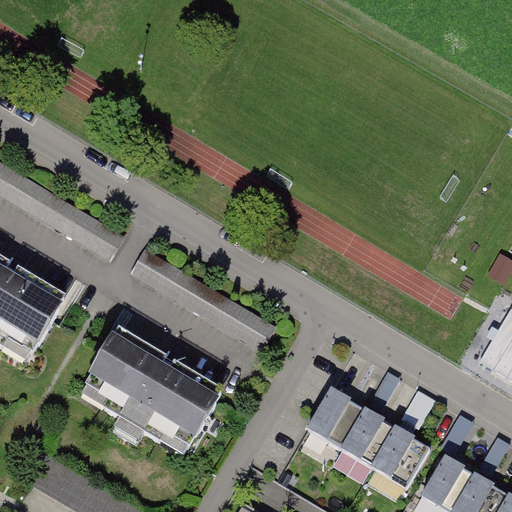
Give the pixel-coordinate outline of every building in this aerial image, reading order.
[(125,240),(0,164),(0,196),(111,263),(125,240)] [(276,329),(148,252),(133,276),(262,353),(276,329)] [(66,303),(0,263),(0,336),(34,357),(66,303)] [(511,308),(483,361),(511,377),(511,308)] [(224,397),(119,335),(87,388),(192,451),(224,397)] [(401,381),(388,374),(372,404),(384,411),(401,381)] [(353,405),(331,392),(309,432),(331,444),(353,405)] [(432,403),(419,395),(404,421),(417,429),(432,403)] [(387,424),(365,412),(343,451),(365,463),(387,424)] [(474,425),(461,417),(444,448),(457,455),(474,425)] [(417,442),(395,430),(373,469),(396,482),(417,442)] [(511,447),(498,440),(481,470),(494,477),(511,447)] [(467,472),(445,459),(423,498),(445,511),(467,472)] [(146,511),(43,467),(32,491),(80,511),(146,511)] [(485,511),(498,490),(475,478),(455,511),(485,511)] [(511,511),(511,498),(510,498),(501,511),(511,511)]
